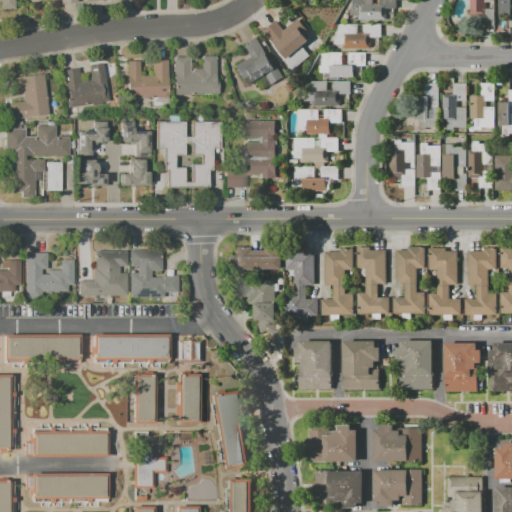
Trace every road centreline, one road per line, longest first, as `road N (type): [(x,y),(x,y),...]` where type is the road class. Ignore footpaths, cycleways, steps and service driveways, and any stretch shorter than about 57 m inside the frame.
road 1 (residential): [(203,221),(200,269),(224,322),(260,369),(285,475),(285,511)]
road 2 (residential): [(251,0),(212,22),(0,47)]
road 3 (residential): [(435,0),(371,122),(366,221)]
road 4 (tertiary): [(203,221),(0,221)]
road 5 (tertiary): [(366,221),(203,221)]
road 6 (tertiary): [(511,221),(366,221)]
